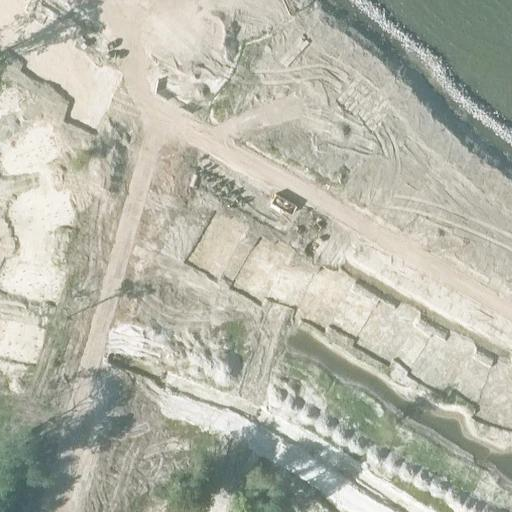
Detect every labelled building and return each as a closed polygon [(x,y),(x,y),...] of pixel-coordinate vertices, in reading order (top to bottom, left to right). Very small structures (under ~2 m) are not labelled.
[(0,0),(0,16),(12,22),(11,23),(12,24),(24,0),(0,0)] [(113,0),(111,3),(130,13),(137,0),(113,0)] [(48,19),(32,60),(33,61),(34,59),(49,65),(55,49),(67,54),(66,55),(68,56),(79,26),(78,26),(77,27),(65,22),(63,27),(49,21),(50,19),(48,19)] [(255,43),(231,98),(250,106),(274,52),(255,43)] [(86,69),(70,110),(71,111),(71,109),(87,115),(93,99),(105,103),(104,105),(105,105),(117,76),(116,76),(115,77),(102,72),(101,76),(87,71),(87,69),(86,69)] [(0,119),(21,101),(20,100),(19,101),(10,91),(6,94),(0,86),(0,119)] [(277,99),(249,151),(267,161),(295,109),(277,99)] [(322,101),(295,154),(313,163),(340,110),(322,101)] [(47,126),(0,144),(0,164),(28,154),(28,156),(30,155),(29,153),(33,152),(33,154),(40,151),(40,149),(52,144),(46,128),(47,127),(47,126)] [(394,127),(384,152),(394,156),(401,141),(405,143),(409,133),(394,127)] [(350,140),(320,192),(338,202),(368,151),(350,140)] [(387,163),(355,213),(373,224),(404,174),(387,163)] [(437,193),(410,245),(428,255),(456,202),(437,193)] [(67,194),(7,205),(11,224),(43,218),(43,220),(44,219),(44,218),(48,217),(48,219),(55,217),(55,216),(69,213),(65,196),(67,196),(67,194)] [(226,256),(240,232),(227,225),(225,229),(210,220),(190,256),(205,265),(214,250),(226,256)] [(470,233),(442,286),(460,295),(489,243),(470,233)] [(269,287),(283,263),(271,256),(269,260),(254,251),(233,287),(248,296),(257,280),(269,287)] [(511,258),(491,297),(509,307),(511,301),(511,258)] [(4,259),(0,276),(0,278),(31,285),(31,287),(32,287),(33,285),(37,286),(36,288),(43,290),(44,288),(57,291),(61,273),(62,274),(63,272),(4,259)] [(339,302),(353,278),(340,271),(338,274),(323,266),(303,301),(318,310),(326,295),(339,302)] [(380,305),(356,346),(357,347),(357,346),(371,354),(381,336),(398,346),(415,315),(400,306),(395,314),(380,305)] [(296,358),(309,364),(325,323),(311,318),(296,358)] [(0,322),(0,342),(11,345),(10,346),(12,347),(12,345),(16,346),(16,348),(23,349),(23,347),(37,350),(40,333),(42,334),(42,332),(0,322)] [(189,374),(202,335),(186,329),(180,346),(167,341),(157,367),(171,372),(172,368),(189,374)] [(243,392),(257,353),(258,352),(256,351),(256,352),(242,347),(237,361),(218,355),(206,388),(223,394),(226,386),(243,392)] [(445,354),(428,383),(443,392),(452,376),(464,383),(478,359),(466,352),(460,363),(445,354)] [(275,416),(282,397),(299,403),(311,371),(310,371),(309,372),(295,366),(290,381),(272,374),(259,410),(275,416)] [(489,373),(484,408),(498,410),(495,435),(511,437),(511,388),(506,387),(507,375),(489,373)] [(427,390),(412,425),(433,433),(448,399),(427,390)] [(0,393),(0,414),(5,416),(5,414),(18,417),(22,400),(24,400),(24,399),(0,393)] [(343,447),(360,409),(344,402),(337,418),(324,412),(313,438),(326,444),(327,440),(343,447)] [(157,412),(142,436),(155,443),(145,459),(161,467),(182,432),(167,423),(169,419),(157,412)] [(374,439),(356,466),(371,476),(380,462),(395,472),(413,445),(412,444),(411,445),(399,437),(390,450),(374,439)] [(437,457),(472,475),(480,461),(444,442),(437,457)] [(227,454),(214,479),(227,485),(219,501),(235,509),(253,472),(237,464),(239,460),(227,454)] [(425,468),(408,496),(423,505),(432,490),(444,497),(458,473),(446,466),(440,476),(425,468)] [(302,511),(301,511),(312,494),(296,485),(280,511),(302,511)] [(473,497),(464,511),(500,511),(509,499),(497,492),(488,506),(473,497)] [(193,511),(215,511),(219,498),(205,495),(202,509),(195,507),(193,511)]
